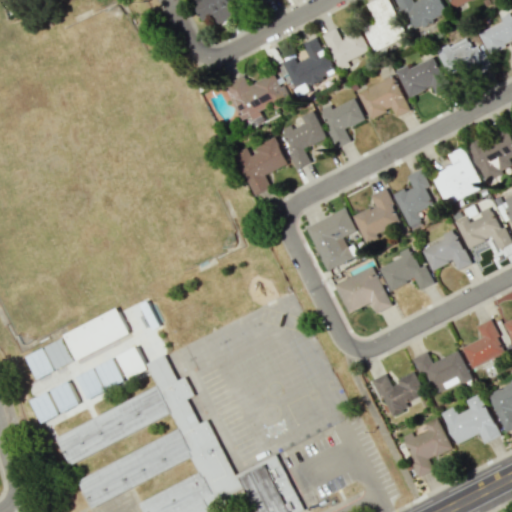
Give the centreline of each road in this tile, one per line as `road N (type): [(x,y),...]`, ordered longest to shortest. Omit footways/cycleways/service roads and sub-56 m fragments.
road 1 (residential): [(511,278),(380,347),(355,347),(290,222),(303,201),(511,91)]
road 2 (residential): [(332,0),(219,56),(195,45),(172,0)]
